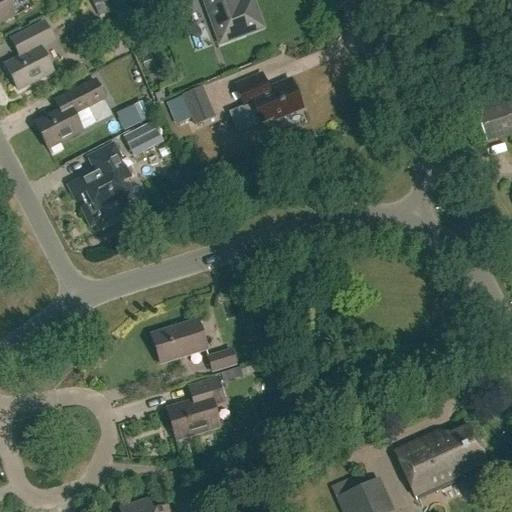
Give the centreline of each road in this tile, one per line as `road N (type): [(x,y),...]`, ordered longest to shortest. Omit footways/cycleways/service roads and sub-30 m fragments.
road 1 (unclassified): [(80,300),(327,220),(415,217)]
road 2 (residential): [(0,421),(27,494),(57,499),(87,486),(104,456),(107,420),(85,400),(45,400)]
road 3 (unclassified): [(415,217),(424,179),(346,0)]
road 4 (unclassified): [(80,300),(0,146)]
road 5 (unclassified): [(511,339),(458,253),(415,217)]
